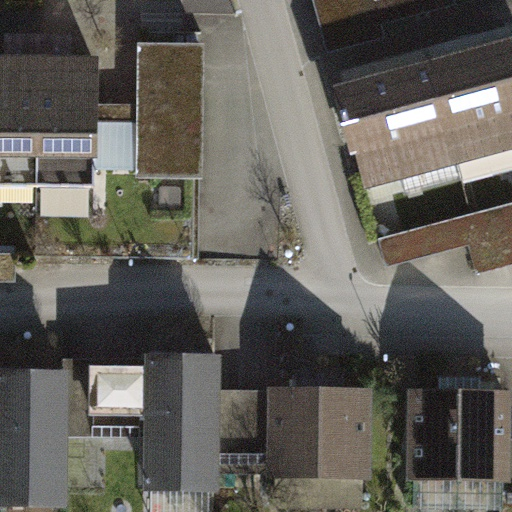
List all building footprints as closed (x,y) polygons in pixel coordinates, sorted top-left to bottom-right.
[(381,0),(322,0),(331,47),(388,37),(381,0)] [(0,219),(28,220),(31,37),(0,35),(0,219)] [(63,37),(31,37),(28,220),(89,221),(91,61),(63,61),(63,37)] [(511,40),(425,64),(454,168),(511,152),(511,40)] [(191,49),(131,50),(132,179),(193,178),(191,49)] [(425,64),(329,90),(358,194),(454,168),(425,64)] [(511,204),(376,241),(383,269),(463,248),(470,276),(511,264),(511,204)] [(230,365),(158,364),(158,380),(79,379),(78,420),(158,421),(157,497),(229,498),(230,365)] [(301,398),(230,397),(229,450),(277,450),(277,481),(380,482),(381,397),(342,396),(342,375),(301,375),(301,398)] [(75,511),(77,379),(5,378),(4,389),(0,389),(0,435),(4,436),(3,511),(63,511),(75,511)] [(441,399),(417,399),(416,483),(510,485),(509,511),(511,511),(511,398),(485,398),(486,378),(441,378),(441,399)]
